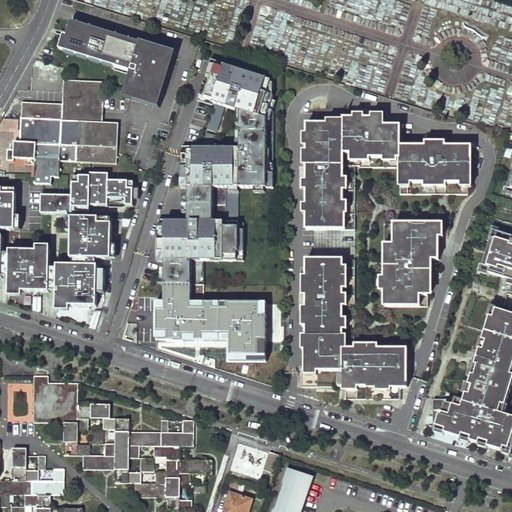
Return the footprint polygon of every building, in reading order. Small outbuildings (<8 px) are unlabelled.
[(358,9),(358,0),(331,0),(332,10),(358,9)] [(63,34),(58,48),(130,71),(122,97),(157,108),(175,53),(136,41),(136,42),(70,21),(69,24),(67,31),(66,35),(63,34)] [(54,31),(50,44),(57,47),(61,34),(54,31)] [(225,65),(209,60),(197,101),(212,106),(213,104),(225,108),(236,112),(240,113),(253,117),(265,80),(224,67),(225,65)] [(63,106),(23,104),(21,145),(15,145),(15,154),(15,161),(26,161),(36,162),(36,166),(34,185),(51,187),(51,175),(61,175),(61,163),(117,164),(117,124),(102,123),(103,82),(63,80),(63,106)] [(270,81),(265,80),(253,117),(269,122),(272,112),(275,102),(271,101),(272,97),(269,96),(273,84),(269,83),(270,81)] [(225,108),(213,104),(212,106),(204,130),(216,134),(225,108)] [(253,117),(240,113),(240,126),(240,133),(240,145),(240,150),(225,150),(215,150),(211,150),(193,150),(193,182),(188,182),(188,190),(227,189),(240,189),(255,189),(265,189),(273,189),(272,112),(269,122),(253,117)] [(19,133),(20,120),(1,120),(0,133),(19,133)] [(344,126),(307,126),(308,232),(356,231),(355,167),(360,167),(360,169),(401,168),(401,195),(468,195),(468,184),(472,184),(472,147),(400,148),(400,127),(383,127),(383,120),(344,120),(344,126)] [(504,134),(495,132),(492,139),(502,142),(504,134)] [(193,150),(211,150),(215,136),(203,133),(199,148),(181,148),(181,182),(188,182),(193,182),(193,150)] [(73,198),(43,197),(43,215),(74,215),(74,209),(91,209),(91,206),(109,206),(110,200),(127,200),(134,200),(134,190),(129,190),(129,183),(109,183),(109,175),(91,175),(91,178),(81,178),(81,185),(73,185),(73,198)] [(167,263),(167,285),(204,285),(204,263),(245,263),(245,224),(240,224),(227,224),(221,224),(221,216),(211,216),(211,205),(227,205),(227,189),(188,190),(188,197),(188,216),(188,224),(177,224),(166,224),(166,256),(167,263)] [(240,189),(227,189),(227,205),(227,224),(240,224),(240,189)] [(4,192),(0,191),(0,232),(3,233),(18,233),(18,219),(19,197),(4,196),(4,192)] [(100,219),(73,219),(73,232),(73,259),(76,259),(98,259),(114,259),(114,247),(113,224),(100,225),(100,219)] [(132,219),(123,219),(123,228),(129,228),(132,219)] [(166,224),(177,224),(177,221),(158,221),(159,256),(166,256),(166,224)] [(440,224),(385,225),(386,308),(429,307),(429,260),(440,260),(440,224)] [(511,240),(488,234),(478,269),(511,278),(511,240)] [(39,253),(13,253),(13,256),(13,277),(13,293),(26,293),(53,293),(53,292),(53,269),(53,253),(39,253)] [(356,261),(308,262),(308,294),(304,295),(304,298),(308,298),(309,369),(305,369),(305,390),(346,389),(346,393),(348,393),(354,393),(353,378),(362,378),(362,401),(403,401),(402,385),(410,385),(410,350),(357,351),(356,261)] [(76,266),(59,266),(59,269),(59,291),(60,307),(73,307),(101,307),(100,293),(100,272),(100,267),(98,267),(76,266)] [(139,304),(145,304),(146,296),(157,297),(157,294),(138,294),(139,304)] [(223,297),(157,297),(146,296),(145,304),(145,318),(139,318),(139,336),(185,337),(212,338),(223,338),(230,338),(262,339),(262,336),(262,298),(236,297),(223,297)] [(267,298),(262,298),(262,336),(269,335),(269,341),(272,341),(272,324),(269,324),(269,315),(271,315),(271,296),(267,296),(267,298)] [(44,298),(36,298),(36,312),(44,314),(44,298)] [(496,311),(497,311),(498,309),(491,307),(488,318),(490,318),(494,319),(496,311)] [(466,395),(464,403),(455,401),(434,401),(434,428),(437,428),(446,428),(446,435),(473,435),(473,441),(485,441),(485,435),(492,435),(492,449),(510,449),(511,441),(511,433),(506,431),(510,418),(505,416),(503,416),(503,415),(500,414),(502,406),(506,407),(511,387),(511,376),(511,374),(511,315),(497,311),(496,311),(494,319),(490,318),(483,341),(487,343),(484,351),(480,350),(475,365),(475,366),(478,367),(475,377),(472,376),(469,386),(473,387),(470,396),(466,395)] [(104,312),(97,312),(92,329),(98,331),(104,312)] [(483,341),(479,340),(476,349),(480,350),(484,351),(487,343),(483,341)] [(475,366),(475,365),(472,364),(469,375),(472,376),(475,377),(478,367),(475,366)] [(191,511),(192,501),(180,501),(181,486),(192,486),(192,474),(213,475),(213,461),(181,460),(181,447),(194,447),(194,421),(185,421),(185,433),(170,433),(171,421),(163,421),(163,432),(131,432),(131,419),(111,418),(112,405),(79,404),(79,384),(50,384),(50,378),(36,378),(35,424),(65,425),(65,457),(84,457),(84,471),(115,471),(115,485),(134,485),(134,499),(166,499),(166,511),(191,511)] [(354,393),(348,393),(348,401),(362,401),(362,378),(353,378),(354,393)] [(469,386),(466,385),(463,394),(466,395),(470,396),(473,387),(469,386)] [(508,407),(506,407),(502,406),(500,414),(503,415),(503,416),(505,416),(508,407)] [(511,418),(510,418),(506,431),(511,433),(511,441),(510,449),(492,449),(492,435),(485,435),(485,441),(473,441),(473,435),(446,435),(503,453),(502,455),(511,458),(511,454),(511,418)] [(446,428),(437,428),(435,434),(444,437),(445,435),(446,435),(446,428)] [(0,511),(82,511),(83,509),(51,508),(51,496),(64,496),(64,470),(53,470),(52,482),(38,482),(38,469),(27,469),(27,450),(13,450),(13,481),(0,481),(0,511)] [(269,455),(264,471),(273,474),(279,458),(269,455)] [(38,457),(38,469),(46,469),(46,457),(38,457)] [(298,511),(309,478),(287,471),(282,485),(283,485),(274,511),(273,511),(272,511),(298,511)] [(236,495),(240,482),(227,478),(223,491),(230,493),(236,495)] [(193,486),(193,494),(206,494),(206,486),(193,486)] [(230,493),(224,511),(248,511),(252,501),(236,495),(230,493)]
